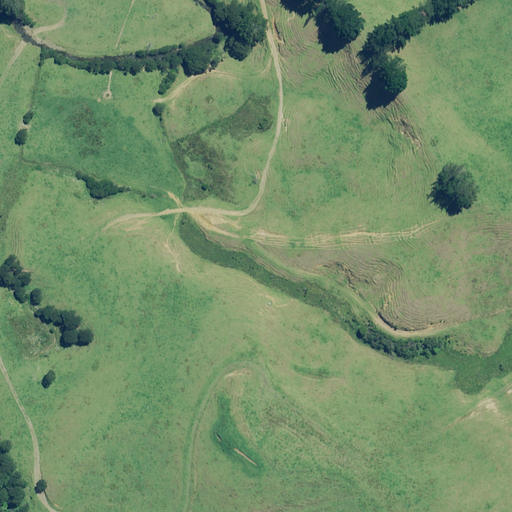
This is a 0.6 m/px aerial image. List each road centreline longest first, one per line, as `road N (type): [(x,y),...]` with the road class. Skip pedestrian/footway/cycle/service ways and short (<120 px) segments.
road 1 (track): [(90,270),(92,241),(124,217),(181,208),(241,212),(257,202),(283,93),(264,0)]
road 2 (track): [(186,511),(194,440),(214,383),(250,362),(269,394)]
road 3 (track): [(0,355),(33,430),(38,482),(57,511)]
road 4 (track): [(61,0),(73,17),(30,37),(0,87)]
